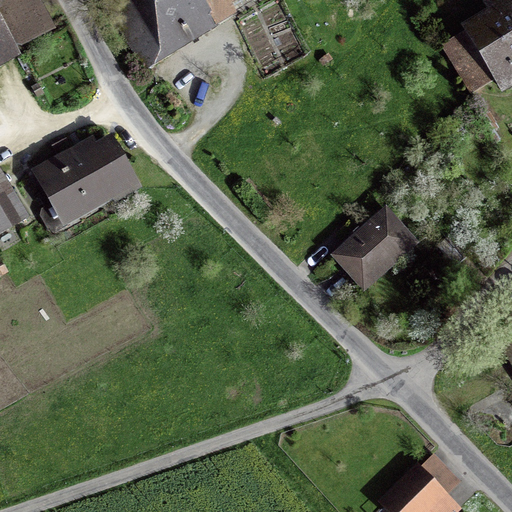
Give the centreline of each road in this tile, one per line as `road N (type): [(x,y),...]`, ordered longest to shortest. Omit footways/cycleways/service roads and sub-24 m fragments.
road 1 (residential): [(68,0),(125,105),(396,379)]
road 2 (unclassified): [(16,511),(396,379)]
road 3 (residential): [(396,379),(511,500)]
road 4 (residential): [(511,268),(454,338),(396,379)]
